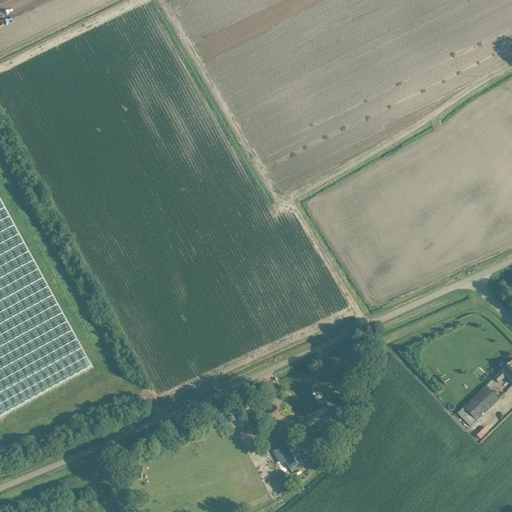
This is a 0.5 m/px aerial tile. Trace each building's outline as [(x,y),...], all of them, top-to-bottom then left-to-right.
[(0,417),(92,367),(0,199),(0,417)] [(511,361),(494,378),(498,383),(506,376),(511,382),(511,361)] [(457,414),(470,428),(499,400),(486,386),(457,414)] [(327,408),(320,392),(318,393),(316,387),(304,392),(309,404),(303,407),(307,417),(327,408)] [(271,452),(283,474),(305,463),(293,441),(271,452)] [(276,501),(288,494),(269,460),(257,466),(276,501)] [(137,465),(133,478),(144,482),(149,470),(137,465)]
